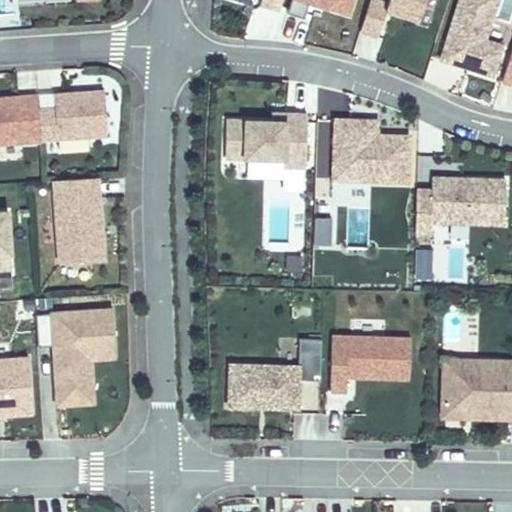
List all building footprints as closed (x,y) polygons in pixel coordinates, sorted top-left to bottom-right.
[(277,12),(280,0),(263,0),(261,7),(277,12)] [(378,37),(387,10),(418,21),(425,0),(388,0),(388,3),(377,0),(370,0),(360,31),(378,37)] [(481,41),(494,0),(459,0),(441,61),(489,77),(499,46),(481,41)] [(511,83),(511,47),(502,80),(511,83)] [(39,111),(41,141),(106,137),(103,93),(53,97),(54,110),(39,111)] [(0,100),(0,145),(41,143),(41,141),(39,111),(38,98),(0,100)] [(305,167),(306,115),(284,114),(284,122),(270,122),(226,120),(225,158),(284,160),(283,167),(305,167)] [(284,122),(284,114),(271,114),(270,122),(284,122)] [(407,180),(408,134),(376,134),(376,119),(334,119),(333,196),(371,197),(371,179),(407,180)] [(52,180),(57,265),(101,262),(96,177),(52,180)] [(431,246),(469,247),(470,222),(504,223),(506,180),(463,179),(463,184),(452,183),(452,179),(433,178),(433,190),(416,190),(415,233),(432,234),(431,246)] [(0,269),(11,269),(7,212),(0,212),(0,269)] [(415,247),(415,277),(430,277),(430,247),(415,247)] [(111,305),(47,308),(52,405),(94,402),(93,358),(114,357),(111,305)] [(409,377),(410,338),(331,336),(330,390),(346,391),(346,375),(409,377)] [(300,338),(299,366),(229,364),(228,406),(298,408),(299,380),(320,381),(321,339),(300,338)] [(28,353),(0,354),(0,414),(33,413),(28,353)] [(477,371),(477,359),(443,358),(442,381),(459,381),(460,370),(477,371)] [(511,360),(477,359),(477,371),(460,370),(459,381),(442,381),(441,416),(511,418),(511,360)] [(264,411),(262,433),(293,435),(294,413),(264,411)] [(1,511),(34,511),(33,500),(0,504),(1,511)]
